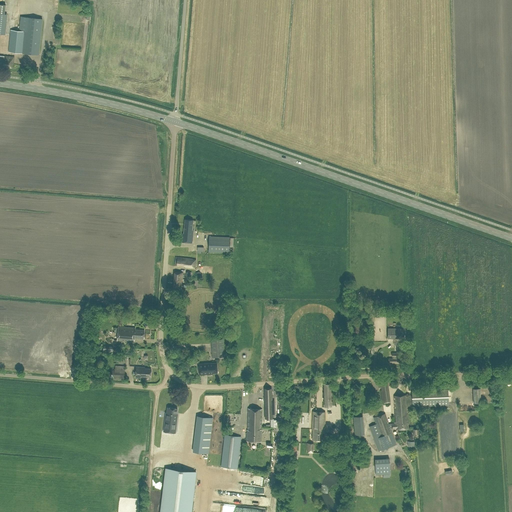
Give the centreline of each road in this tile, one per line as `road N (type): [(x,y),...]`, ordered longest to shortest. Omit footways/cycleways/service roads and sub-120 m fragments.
road 1 (secondary): [(511,238),(175,122)]
road 2 (unclassified): [(184,384),(511,370)]
road 3 (unclassified): [(175,122),(160,335),(167,367)]
road 4 (secondary): [(175,122),(0,83)]
road 5 (unclassified): [(157,387),(0,374)]
road 6 (track): [(146,511),(157,387)]
road 7 (unclassified): [(175,122),(184,0)]
